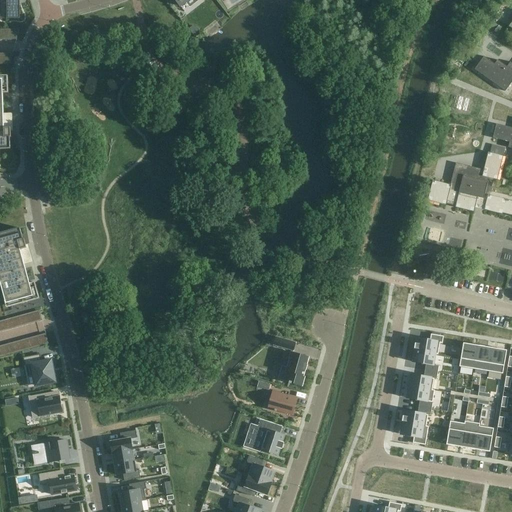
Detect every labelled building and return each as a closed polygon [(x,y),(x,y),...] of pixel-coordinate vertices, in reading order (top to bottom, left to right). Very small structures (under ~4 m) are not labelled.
[(0,0),(0,18),(6,18),(6,19),(19,18),(19,0),(0,0)] [(483,57),(474,69),(505,91),(511,80),(511,21),(508,26),(511,29),(511,63),(509,62),(506,67),(496,61),(493,65),(483,57)] [(452,63),(449,68),(456,72),(459,68),(452,63)] [(7,76),(0,76),(0,149),(10,149),(10,138),(11,138),(10,132),(10,128),(9,116),(0,116),(0,113),(0,88),(2,88),(2,93),(8,93),(7,76)] [(432,181),(427,201),(446,205),(446,204),(455,206),(455,208),(473,212),(475,206),(484,209),(484,210),(502,215),(502,213),(511,216),(511,217),(511,127),(496,124),(492,138),(509,142),(508,147),(511,148),(511,196),(490,191),(493,179),(497,180),(504,149),(497,147),(495,154),(481,151),(477,168),(456,163),(451,185),(432,181)] [(6,308),(11,306),(39,299),(34,282),(29,283),(30,288),(27,289),(20,262),(29,260),(26,248),(24,239),(23,239),(20,228),(0,233),(0,276),(2,276),(4,283),(0,283),(0,285),(4,300),(6,308)] [(415,342),(414,350),(435,354),(438,354),(440,343),(442,343),(443,336),(431,334),(430,340),(416,338),(415,342)] [(276,337),(273,345),(293,350),(295,343),(276,337)] [(463,343),(459,367),(473,369),(477,345),(463,343)] [(477,345),(473,369),(488,371),(492,348),(477,345)] [(492,348),(488,371),(502,374),(506,350),(492,348)] [(414,350),(412,361),(426,364),(424,370),(437,372),(438,366),(433,365),(435,354),(414,350)] [(282,367),(279,379),(283,380),(289,382),(288,383),(291,384),(291,382),(301,385),(303,377),(302,376),(304,370),(305,370),(307,364),(306,364),(308,357),(291,352),(287,368),(282,367)] [(40,354),(23,357),(26,376),(34,375),(36,385),(56,382),(54,372),(53,372),(51,360),(41,362),(40,354)] [(410,374),(408,386),(432,390),(434,379),(436,379),(437,372),(424,370),(423,377),(410,374)] [(408,386),(406,398),(419,400),(418,407),(431,409),(434,390),(432,390),(408,386)] [(292,415),(297,398),(272,390),(267,408),(292,415)] [(55,391),(29,397),(31,407),(33,418),(40,416),(62,412),(60,401),(59,396),(56,397),(55,391)] [(17,399),(4,401),(5,408),(18,405),(17,399)] [(404,411),(402,422),(426,426),(428,415),(430,415),(431,409),(418,407),(417,413),(404,411)] [(260,450),(278,455),(280,448),(282,449),(284,443),(282,442),(284,435),(276,432),(278,425),(260,420),(254,437),(253,436),(249,448),(259,451),(260,450)] [(447,437),(446,444),(460,447),(464,424),(450,421),(447,437)] [(464,424),(460,447),(475,449),(478,426),(479,426),(479,424),(464,421),(464,424)] [(401,424),(400,434),(414,436),(412,443),(422,444),(425,445),(428,426),(426,426),(402,422),(401,424)] [(478,426),(475,449),(489,452),(491,444),(493,429),(479,426),(478,426)] [(110,442),(112,453),(132,449),(130,439),(137,438),(136,430),(120,433),(121,440),(110,442)] [(66,452),(68,452),(65,440),(36,445),(38,452),(33,453),(33,455),(34,455),(36,465),(38,464),(61,460),(67,459),(66,452)] [(134,460),(132,449),(112,453),(114,464),(134,460)] [(270,482),(274,472),(261,467),(263,460),(249,455),(246,462),(248,463),(245,473),(243,472),(242,473),(270,483),(271,483),(270,482)] [(134,460),(114,464),(116,475),(123,474),(124,480),(140,478),(139,470),(136,471),(134,460)] [(59,470),(38,474),(40,485),(50,483),(52,495),(76,491),(75,484),(77,484),(76,477),(74,477),(73,475),(61,478),(59,470)] [(266,494),(270,483),(242,473),(236,490),(250,496),(252,489),(266,494)] [(130,491),(119,493),(121,504),(145,500),(144,489),(146,489),(145,481),(129,484),(130,491)] [(220,488),(210,484),(208,490),(218,494),(220,488)] [(259,511),(260,511),(247,506),(249,499),(235,494),(232,501),(239,504),(235,511),(259,511)] [(62,499),(46,502),(48,511),(79,511),(78,503),(63,506),(62,499)] [(146,500),(145,500),(121,504),(122,511),(138,511),(143,511),(141,501),(146,500)] [(374,506),(372,511),(397,511),(398,511),(400,511),(401,504),(389,502),(388,508),(374,506)]
